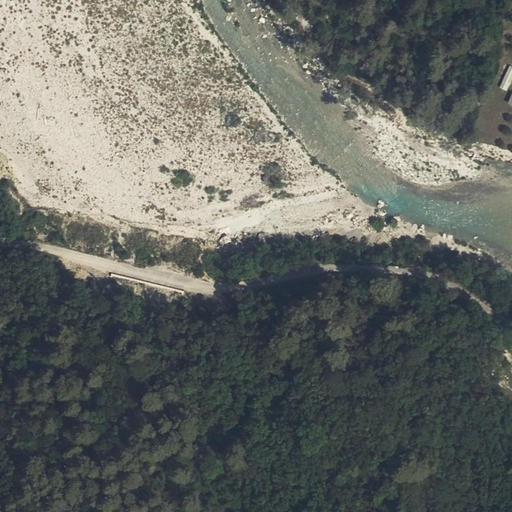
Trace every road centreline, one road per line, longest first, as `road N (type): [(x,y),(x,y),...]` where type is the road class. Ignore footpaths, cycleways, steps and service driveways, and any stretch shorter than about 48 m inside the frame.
road 1 (unclassified): [(0,239),(200,286),(316,267),(420,271),(511,327)]
road 2 (track): [(511,179),(468,163),(329,60),(282,0)]
